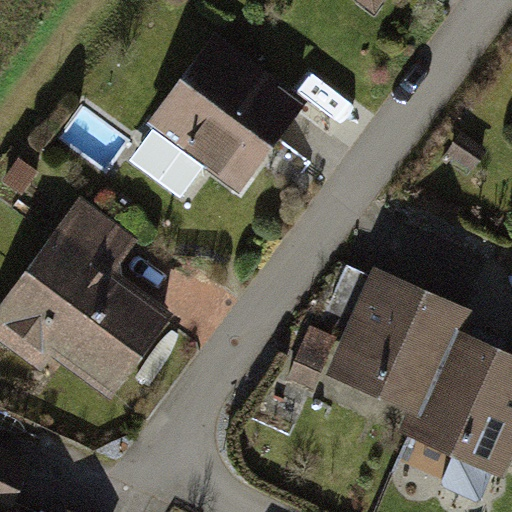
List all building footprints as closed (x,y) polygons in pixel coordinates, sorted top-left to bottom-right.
[(388,0),(370,0),(383,8),(388,0)] [(234,33),(164,120),(244,184),(314,96),(234,33)] [(24,154),(8,176),(29,191),(45,169),(24,154)] [(62,355),(116,395),(181,308),(121,263),(142,234),(90,195),(0,315),(0,334),(50,371),(62,355)] [(332,354),(437,402),(469,333),(478,312),(373,264),(332,354)] [(511,352),(469,333),(437,402),(421,437),(510,478),(511,475),(511,352)] [(0,502),(2,503),(24,460),(0,447),(0,502)]
